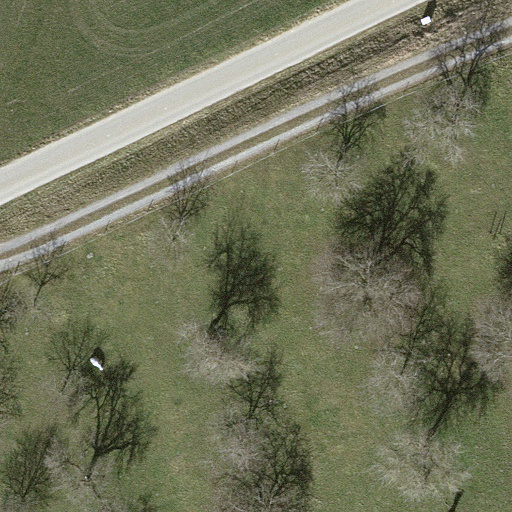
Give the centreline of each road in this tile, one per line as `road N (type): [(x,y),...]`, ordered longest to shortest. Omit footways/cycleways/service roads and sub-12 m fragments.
road 1 (track): [(0,259),(511,31)]
road 2 (tertiary): [(432,0),(0,199)]
